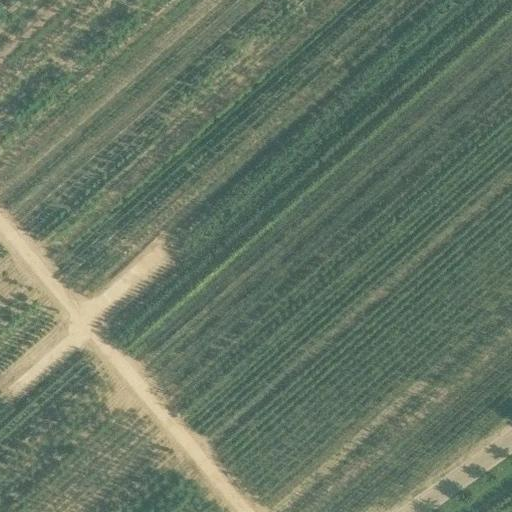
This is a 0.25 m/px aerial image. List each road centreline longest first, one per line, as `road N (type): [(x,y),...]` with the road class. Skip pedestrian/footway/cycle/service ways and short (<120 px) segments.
road 1 (unknown): [(241,511),(0,226)]
road 2 (unclassified): [(414,511),(511,441)]
